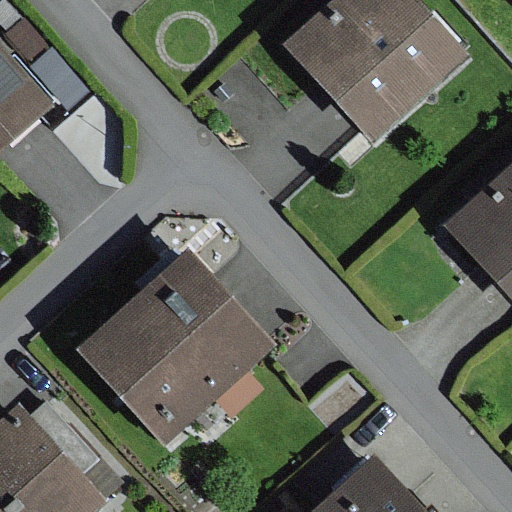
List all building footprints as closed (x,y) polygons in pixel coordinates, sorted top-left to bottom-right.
[(407,0),(338,0),(283,49),(369,146),(463,62),(407,0)] [(0,58),(0,158),(50,116),(0,58)] [(511,168),(441,234),(511,311),(511,168)] [(183,259),(72,360),(159,454),(269,353),(183,259)] [(13,412),(0,424),(0,504),(7,511),(101,511),(103,510),(79,482),(99,465),(44,403),(22,422),(13,412)] [(412,511),(368,462),(311,511),(412,511)]
